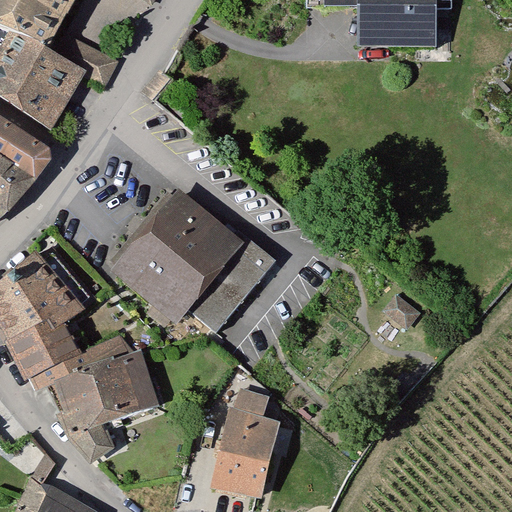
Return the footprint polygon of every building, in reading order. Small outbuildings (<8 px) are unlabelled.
[(74,0),(0,0),(0,39),(6,42),(41,62),(74,0)] [(119,0),(152,15),(158,0),(119,0)] [(449,12),(449,0),(320,0),(320,18),(353,19),(353,56),(431,57),(432,12),(449,12)] [(79,83),(55,70),(41,62),(6,42),(0,52),(0,113),(47,140),(79,83)] [(115,71),(67,46),(55,70),(79,83),(103,94),(115,71)] [(0,228),(3,225),(30,194),(45,174),(43,161),(0,133),(0,228)] [(175,202),(108,283),(174,335),(186,320),(213,342),(274,274),(236,241),(229,248),(175,202)] [(0,318),(14,346),(64,325),(83,310),(35,253),(0,281),(0,318)] [(396,293),(385,313),(415,328),(425,309),(396,293)] [(55,385),(133,354),(123,335),(80,354),(64,325),(14,346),(38,392),(55,385)] [(55,385),(69,432),(122,419),(160,408),(141,350),(133,354),(55,385)] [(228,409),(206,490),(254,499),(275,425),(259,420),(265,399),(240,391),(233,410),(228,409)] [(66,433),(92,464),(131,448),(122,419),(69,432),(66,433)] [(91,511),(52,491),(41,511),(91,511)]
